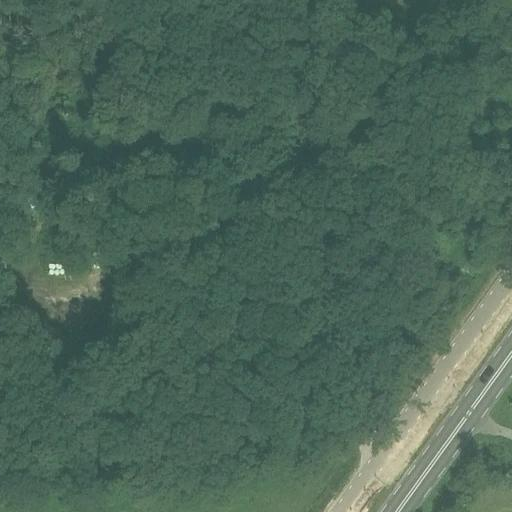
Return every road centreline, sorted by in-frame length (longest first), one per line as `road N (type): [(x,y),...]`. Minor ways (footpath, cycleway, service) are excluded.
road 1 (track): [(402,432),(328,431),(50,465),(0,452)]
road 2 (unclassified): [(344,511),(511,280)]
road 3 (primary): [(399,511),(511,354)]
